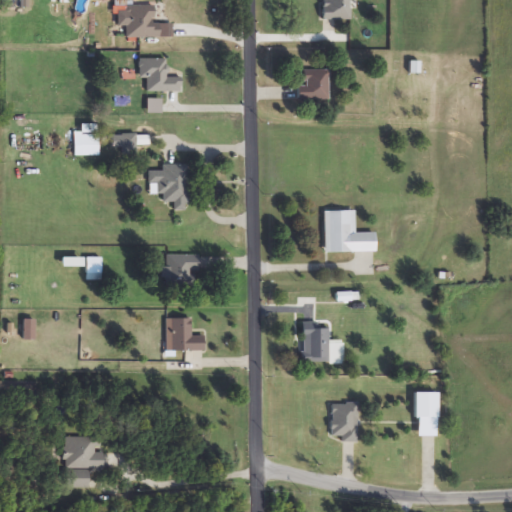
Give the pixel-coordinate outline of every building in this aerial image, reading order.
[(348,0),(348,20),(321,20),(321,0),(348,0)] [(170,38),(124,38),(124,7),(153,7),(153,24),(170,24),(170,38)] [(164,60),(164,79),(180,79),(180,94),(145,93),(145,79),(137,79),(138,60),(164,60)] [(296,87),(302,87),(302,71),(328,71),(328,101),(296,101),(296,87)] [(120,149),(111,149),(111,135),(135,135),(135,155),(120,155),(120,149)] [(187,165),(186,211),(172,211),(172,203),(161,203),(161,195),(147,195),(147,171),(160,171),(160,165),(187,165)] [(374,252),(323,253),(323,212),(353,212),(353,233),(374,233),(374,252)] [(165,286),(165,255),(195,255),(195,286),(165,286)] [(85,272),(85,258),(99,258),(99,272),(85,272)] [(164,352),(164,319),(189,319),(189,337),(203,337),(203,352),(164,352)] [(22,340),(22,320),(33,320),(33,340),(22,340)] [(301,363),(301,323),(327,323),(327,363),(301,363)] [(436,418),(413,418),(413,393),(436,393),(436,418)] [(356,442),(329,442),(329,404),(356,404),(356,442)] [(102,469),(63,468),(63,438),(98,438),(98,452),(102,452),(102,469)]
